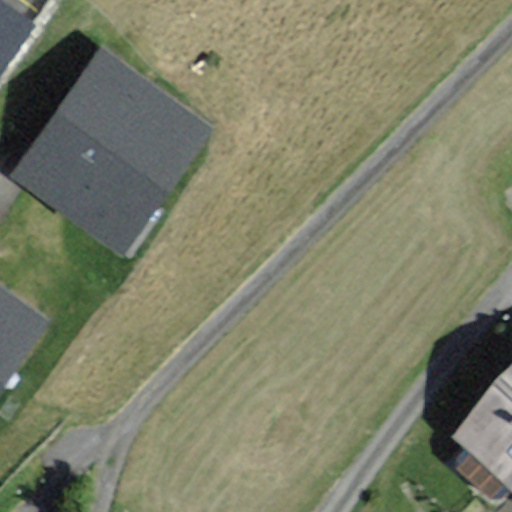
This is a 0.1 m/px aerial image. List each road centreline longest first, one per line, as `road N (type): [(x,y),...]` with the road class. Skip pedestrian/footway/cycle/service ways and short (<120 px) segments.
road 1 (residential): [(511,31),(145,404),(96,511)]
road 2 (residential): [(337,511),(511,286)]
